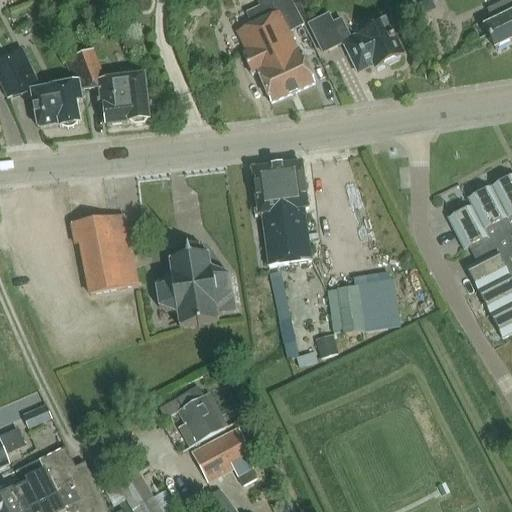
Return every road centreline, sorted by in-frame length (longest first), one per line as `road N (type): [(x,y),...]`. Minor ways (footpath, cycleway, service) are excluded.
road 1 (secondary): [(32,171),(415,122)]
road 2 (residential): [(415,122),(417,227),(511,400)]
